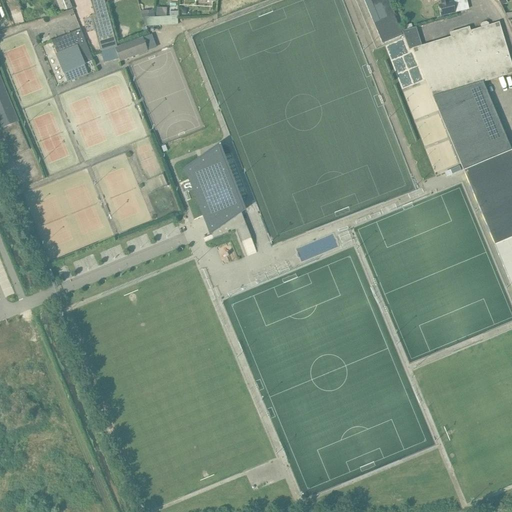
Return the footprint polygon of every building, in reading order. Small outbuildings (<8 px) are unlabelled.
[(69,0),(57,0),(61,12),(73,8),(69,0)] [(91,16),(100,51),(115,48),(117,47),(104,0),(90,0),(94,15),(91,16)] [(395,14),(388,0),(362,0),(382,45),(403,36),(393,15),(395,14)] [(119,9),(113,10),(116,21),(130,17),(125,2),(117,4),(119,9)] [(455,12),(452,2),(449,2),(440,5),(438,5),(441,16),(455,12)] [(20,14),(10,17),(13,25),(22,22),(20,14)] [(462,168),(460,169),(464,178),(465,177),(465,178),(467,177),(511,283),(511,150),(483,82),(511,73),(511,64),(499,22),(489,26),(488,24),(486,23),(482,24),(481,26),(482,28),(470,31),(469,27),(450,33),(451,37),(422,46),(416,28),(402,32),(410,50),(411,49),(462,168)] [(129,27),(120,25),(118,36),(128,37),(129,27)] [(93,61),(80,29),(51,41),(57,55),(56,55),(64,74),(85,65),(84,64),(93,61)] [(148,51),(143,38),(115,48),(120,62),(148,51)] [(115,48),(100,51),(104,63),(117,59),(119,59),(115,48)] [(30,150),(0,78),(0,124),(13,157),(30,150)] [(191,182),(181,185),(187,201),(191,199),(188,191),(194,189),(213,239),(236,230),(241,243),(252,239),(219,156),(186,169),(191,182)] [(71,278),(65,263),(58,266),(64,281),(71,278)]
